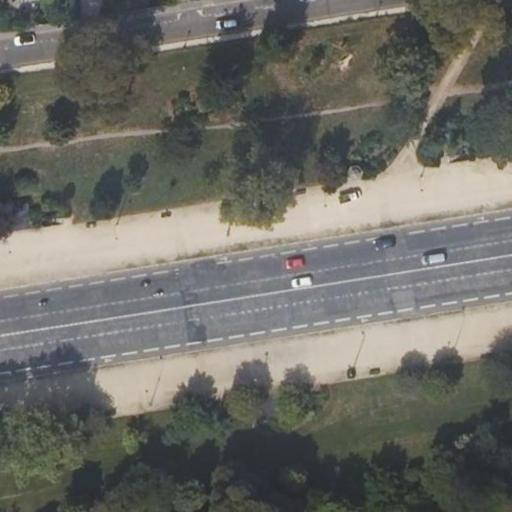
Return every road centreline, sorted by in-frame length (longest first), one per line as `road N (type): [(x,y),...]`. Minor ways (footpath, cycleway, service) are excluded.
road 1 (secondary): [(0,336),(511,256)]
road 2 (residential): [(346,0),(0,54)]
